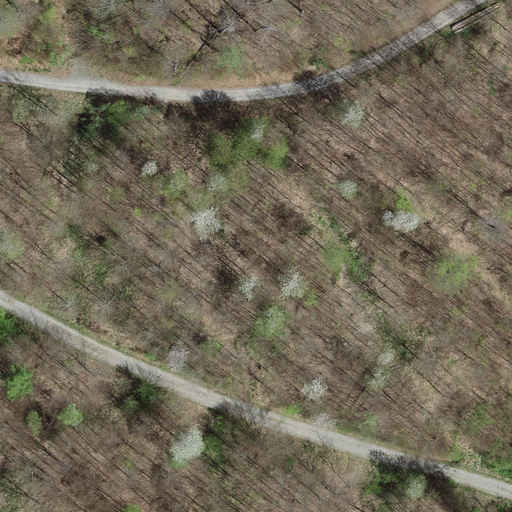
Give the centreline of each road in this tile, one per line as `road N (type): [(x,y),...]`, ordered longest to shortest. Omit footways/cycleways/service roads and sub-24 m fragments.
road 1 (track): [(0,298),(89,351),(293,428),(511,491)]
road 2 (track): [(0,78),(258,94),(366,63),(477,0)]
